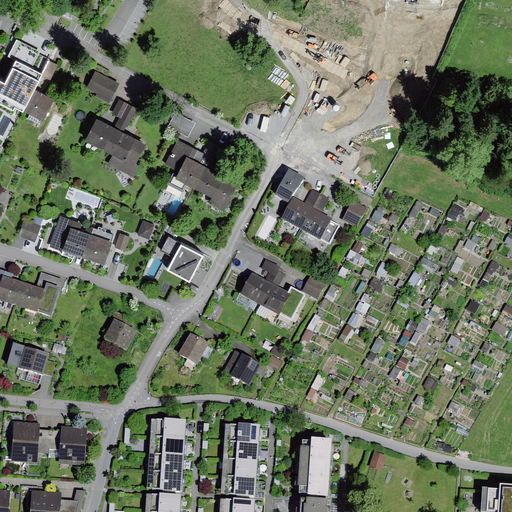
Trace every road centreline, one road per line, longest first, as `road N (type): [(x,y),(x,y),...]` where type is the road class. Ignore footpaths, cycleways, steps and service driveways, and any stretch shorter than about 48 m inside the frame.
road 1 (residential): [(511,471),(228,398),(132,408)]
road 2 (residential): [(0,6),(277,154)]
road 3 (residential): [(179,313),(196,306),(277,154)]
road 4 (residential): [(0,249),(179,313)]
